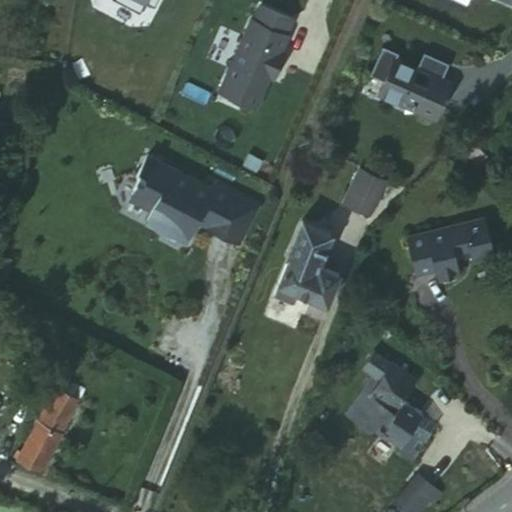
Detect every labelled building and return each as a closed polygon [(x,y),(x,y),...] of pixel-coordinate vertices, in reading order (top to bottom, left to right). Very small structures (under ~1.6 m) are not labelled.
[(110,0),(109,2),(137,18),(143,7),(152,12),(157,0),(110,0)] [(253,19),(251,17),(215,94),(252,112),(269,76),(272,70),(276,72),(285,53),(281,51),(288,35),(286,34),(293,20),(260,4),(253,19)] [(396,60),(381,52),(367,80),(381,87),(375,100),(398,111),(404,99),(418,105),(412,118),(432,128),(440,112),(436,110),(439,103),(443,105),(450,92),(430,82),(424,94),(411,88),(417,75),(394,65),(396,60)] [(424,61),(417,75),(430,82),(441,87),(448,72),(424,61)] [(212,181),(147,147),(134,173),(126,174),(123,182),(129,195),(151,206),(145,215),(189,239),(199,219),(245,244),(262,203),(215,176),(212,181)] [(377,182),(352,170),(335,204),(360,217),(377,182)] [(495,268),(479,223),(402,253),(414,284),(432,280),(439,301),(459,293),(453,277),(471,271),(473,276),(495,268)] [(329,236),(299,225),(271,299),(294,307),(298,298),(324,307),(336,278),(317,270),(329,236)] [(365,375),(375,383),(388,393),(380,408),(394,419),(405,405),(406,406),(422,387),(381,354),(365,375)] [(419,430),(426,421),(405,405),(394,419),(380,408),(388,393),(375,383),(346,420),(370,436),(376,435),(401,452),(398,457),(411,467),(431,440),(419,430)] [(40,473),(78,405),(56,393),(24,452),(20,450),(13,461),(19,464),(40,473)] [(439,431),(426,421),(419,430),(431,440),(439,431)] [(418,481),(393,507),(398,511),(416,511),(433,495),(418,481)]
